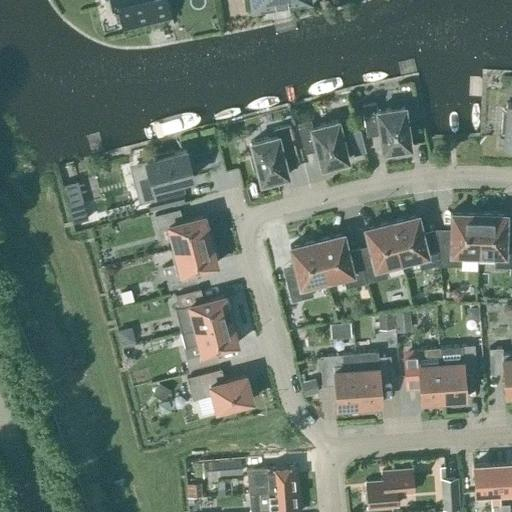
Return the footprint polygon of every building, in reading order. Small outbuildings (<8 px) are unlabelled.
[(109,0),(113,13),(118,12),(122,28),(170,16),(166,0),(109,0)] [(251,0),(253,9),(308,1),(307,0),(251,0)] [(511,102),(506,102),(505,112),(501,112),(500,132),(503,132),(502,144),(511,144),(511,102)] [(376,110),(375,103),(361,105),(365,130),(378,128),(382,151),(410,147),(403,106),(376,110)] [(311,126),(310,119),(297,122),(303,147),(314,144),(320,167),(347,160),(337,120),(311,126)] [(287,175),(284,164),(298,160),(289,124),(274,128),(275,135),(250,141),(253,154),(249,155),(253,171),(257,170),(260,182),(287,175)] [(173,152),(172,148),(153,154),(154,157),(144,159),(144,160),(128,164),(138,202),(154,197),(155,199),(184,191),(181,180),(192,177),(185,149),(173,152)] [(82,201),(67,205),(71,223),(87,219),(82,201)] [(173,247),(209,240),(202,214),(201,214),(201,215),(181,220),(178,208),(154,215),(157,228),(167,225),(173,247)] [(476,254),(478,212),(450,211),(450,235),(436,234),(439,264),(439,265),(459,265),(460,253),(476,254)] [(511,267),(511,237),(504,237),(505,213),(478,212),(476,254),(493,254),(494,265),(511,267)] [(439,264),(436,234),(422,237),(417,214),(390,220),(400,261),(416,257),(419,269),(439,264)] [(384,265),(400,261),(390,220),(364,227),(369,250),(358,253),(365,282),(386,277),(384,265)] [(365,282),(358,253),(348,255),(342,232),(316,238),(326,279),(342,275),(345,287),(365,282)] [(309,283),(326,279),(316,238),(289,245),(295,268),(283,271),(290,300),(312,295),(309,283)] [(209,240),(173,247),(173,248),(169,249),(173,264),(162,266),(168,288),(197,281),(194,269),(214,263),(214,264),(215,264),(209,240)] [(199,288),(175,295),(178,307),(174,308),(181,332),(229,319),(223,294),(222,294),(222,295),(202,300),(199,288)] [(411,331),(409,309),(394,310),(396,332),(411,331)] [(229,319),(181,332),(184,346),(182,346),(187,368),(218,360),(215,348),(234,343),(235,344),(236,344),(229,319)] [(126,329),(117,331),(121,346),(134,342),(132,335),(126,329)] [(450,346),(437,347),(441,399),(465,397),(465,395),(464,396),(463,375),(475,374),(473,344),(450,346)] [(415,354),(403,354),(405,379),(405,381),(407,381),(408,384),(418,383),(419,399),(418,399),(418,400),(441,399),(437,347),(415,349),(415,354)] [(501,347),(488,348),(490,373),(502,372),(504,393),(503,393),(503,394),(511,393),(511,352),(501,353),(501,347)] [(375,351),(354,353),(358,404),(380,403),(380,401),(378,381),(391,380),(389,355),(376,356),(375,351)] [(334,406),(358,404),(354,353),(319,355),(321,385),(333,384),(335,405),(334,405),(334,406)] [(186,377),(192,399),(211,394),(215,409),(219,408),(220,411),(251,403),(244,374),(242,374),(243,375),(223,380),(220,368),(186,377)] [(215,473),(243,471),(242,458),(214,460),(215,473)] [(498,492),(511,490),(511,461),(496,462),(498,492)] [(499,511),(499,504),(498,492),(496,462),(472,464),(474,493),(489,492),(489,511),(499,511)] [(295,464),(247,468),(248,492),(267,491),(296,488),(296,484),(298,482),(297,475),(295,474),(295,464)] [(366,506),(396,504),(395,492),(413,491),(411,468),(381,471),(382,481),(364,482),(365,492),(362,494),(362,501),(366,501),(366,506)] [(444,511),(457,509),(455,477),(442,478),(444,511)] [(200,482),(185,483),(187,497),(201,496),(200,482)] [(267,491),(248,492),(249,511),(298,511),(298,502),(299,500),(299,494),(297,493),(296,488),(267,491)] [(499,504),(499,511),(508,511),(508,503),(499,504)]
